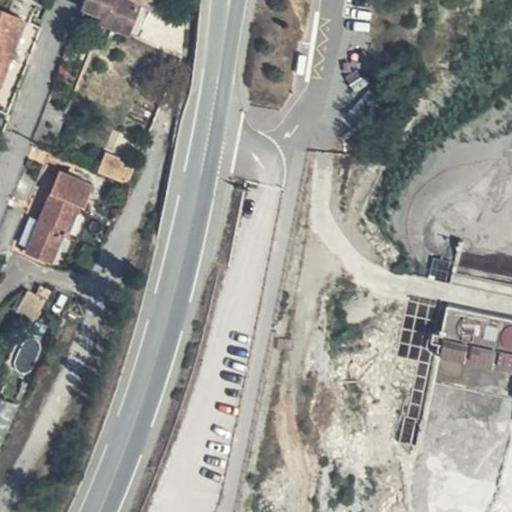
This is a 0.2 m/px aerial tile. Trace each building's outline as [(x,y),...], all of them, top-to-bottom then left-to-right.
[(87,0),(85,6),(106,14),(104,21),(134,32),(151,0),(87,0)] [(0,104),(12,109),(46,23),(0,4),(0,104)] [(106,14),(85,6),(82,13),(104,21),(106,14)] [(68,110),(46,102),(31,140),(52,149),(68,110)] [(98,172),(111,177),(125,180),(132,176),(130,167),(132,163),(106,155),(103,166),(100,165),(98,172)] [(42,167),(52,171),(54,166),(44,162),(42,167)] [(89,185),(52,171),(42,167),(9,247),(47,263),(59,235),(63,237),(75,206),(80,208),(89,185)] [(28,320),(39,300),(22,292),(11,312),(28,320)] [(511,369),(511,316),(444,301),(433,351),(511,369)]
